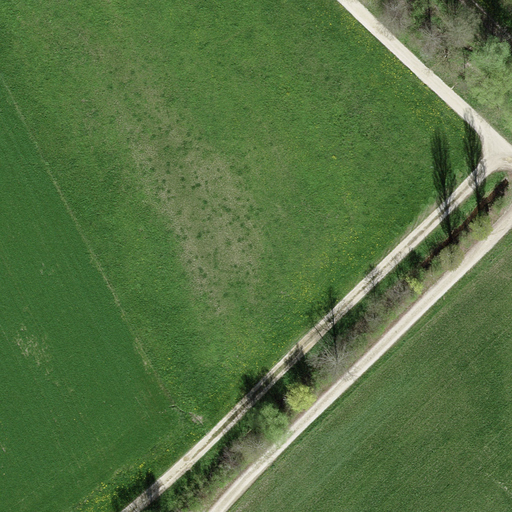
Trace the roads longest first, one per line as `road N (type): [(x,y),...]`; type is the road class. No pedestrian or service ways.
road 1 (track): [(505,148),(128,511)]
road 2 (track): [(511,219),(212,511)]
road 3 (track): [(505,148),(350,0)]
